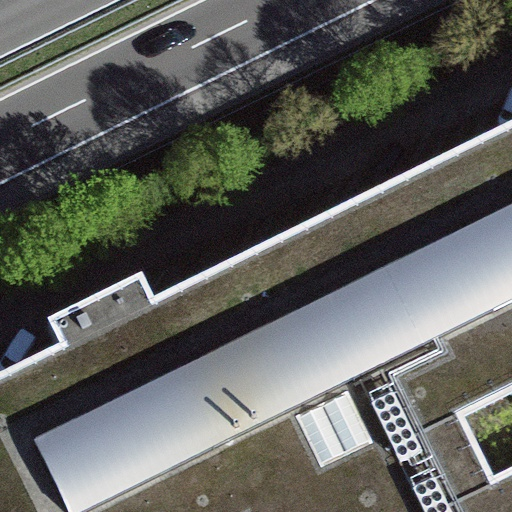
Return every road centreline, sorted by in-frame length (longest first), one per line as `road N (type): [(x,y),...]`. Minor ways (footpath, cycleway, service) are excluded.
road 1 (unknown): [(511,55),(0,305)]
road 2 (motorway): [(0,140),(288,0)]
